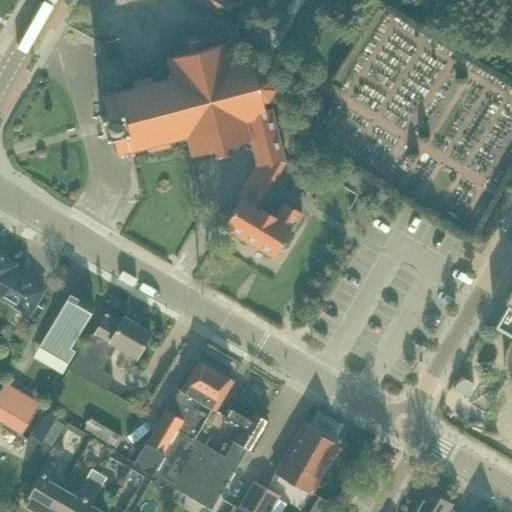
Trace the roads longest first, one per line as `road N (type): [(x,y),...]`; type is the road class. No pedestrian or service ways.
road 1 (unclassified): [(402,426),(0,195)]
road 2 (residential): [(402,426),(511,242)]
